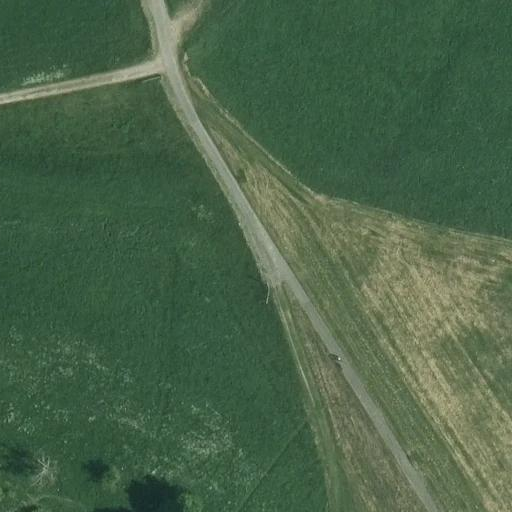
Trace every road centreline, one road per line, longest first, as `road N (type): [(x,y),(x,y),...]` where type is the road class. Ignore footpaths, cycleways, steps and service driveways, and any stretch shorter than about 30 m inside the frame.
road 1 (track): [(436,511),(190,112),(168,63),(158,0)]
road 2 (track): [(168,63),(0,97)]
